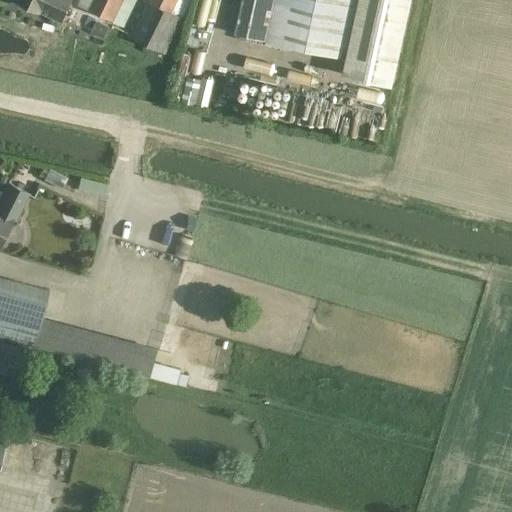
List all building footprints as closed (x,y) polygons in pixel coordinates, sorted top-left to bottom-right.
[(70,0),(19,0),(61,20),(70,0)] [(136,0),(81,0),(79,6),(124,27),(136,0)] [(181,19),(172,15),(178,0),(149,0),(148,4),(133,38),(166,53),(181,19)] [(240,0),(234,33),(265,39),(347,56),(343,75),(392,85),(411,0),(240,0)] [(101,23),(95,34),(104,38),(110,27),(101,23)] [(199,74),(185,70),(178,96),(192,100),(199,74)] [(104,195),(107,183),(80,176),(78,188),(104,195)] [(28,192),(9,182),(0,199),(0,239),(9,222),(11,223),(28,192)] [(0,334),(185,384),(188,373),(179,370),(180,365),(153,359),(156,350),(156,347),(42,318),(49,290),(0,277),(0,334)] [(20,347),(0,341),(0,369),(13,372),(20,347)]
